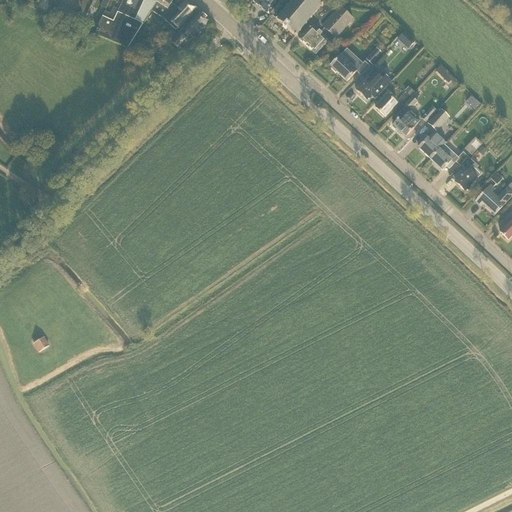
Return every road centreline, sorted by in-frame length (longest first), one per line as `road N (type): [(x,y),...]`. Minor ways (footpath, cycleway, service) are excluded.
road 1 (secondary): [(511,292),(294,85)]
road 2 (residential): [(511,269),(312,85),(294,85)]
road 3 (secondary): [(294,85),(203,0)]
